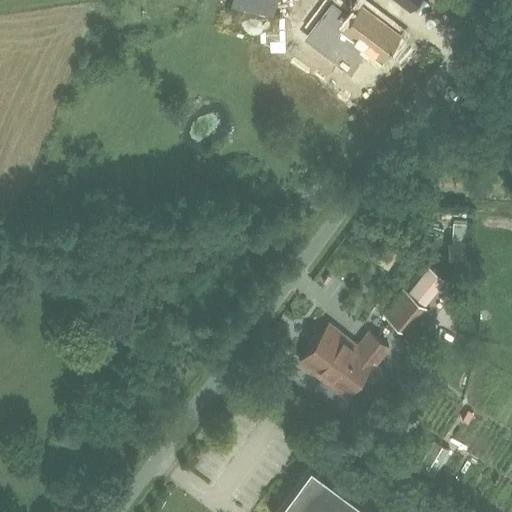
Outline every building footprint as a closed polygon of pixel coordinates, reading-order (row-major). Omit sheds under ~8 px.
[(276,0),(232,0),(232,5),(273,15),(276,0)] [(319,17),(308,30),(320,39),(328,28),(338,35),(334,41),(328,49),(344,61),(350,53),(359,42),(380,58),(381,56),(398,33),(364,7),(359,13),(357,11),(353,17),(331,0),(318,17),(319,17)] [(404,241),(387,231),(370,258),(388,269),(404,241)] [(465,259),(465,236),(453,237),(453,242),(448,242),(449,260),(465,259)] [(445,280),(428,266),(408,290),(425,304),(445,280)] [(425,305),(403,287),(383,314),(405,331),(425,305)] [(321,375),(350,338),(329,322),(319,334),(314,335),(309,342),(309,346),(299,359),(321,375)] [(350,338),(321,375),(345,394),(356,380),(361,379),(366,372),(366,368),(373,358),(376,360),(388,344),(369,330),(358,344),(350,338)] [(372,511),(311,466),(276,511),(372,511)]
